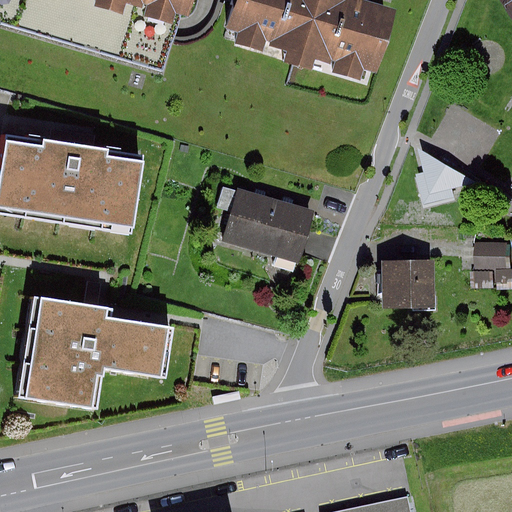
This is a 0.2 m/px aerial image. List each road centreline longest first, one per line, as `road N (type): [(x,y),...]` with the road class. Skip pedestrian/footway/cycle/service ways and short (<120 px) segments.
road 1 (residential): [(448,0),(284,427)]
road 2 (secondary): [(11,485),(284,427)]
road 3 (secondary): [(284,427),(511,381)]
